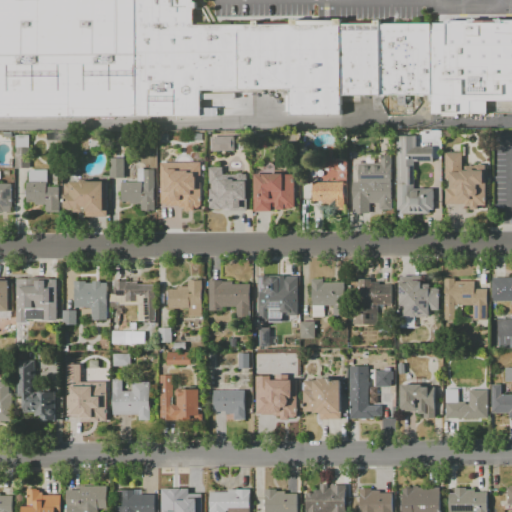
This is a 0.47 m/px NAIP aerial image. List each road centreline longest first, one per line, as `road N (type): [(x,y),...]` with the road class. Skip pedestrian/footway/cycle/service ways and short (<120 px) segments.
road 1 (residential): [(511,453),(0,454)]
road 2 (residential): [(488,244),(0,244)]
